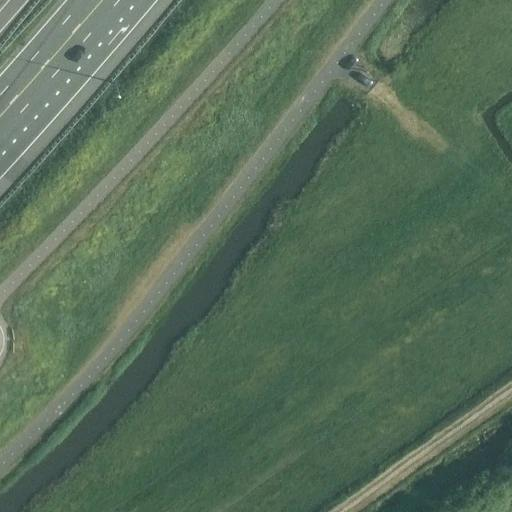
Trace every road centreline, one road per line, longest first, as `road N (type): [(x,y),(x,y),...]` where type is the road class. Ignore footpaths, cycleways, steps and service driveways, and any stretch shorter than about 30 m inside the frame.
road 1 (motorway): [(0,126),(111,0)]
road 2 (track): [(336,64),(441,150)]
